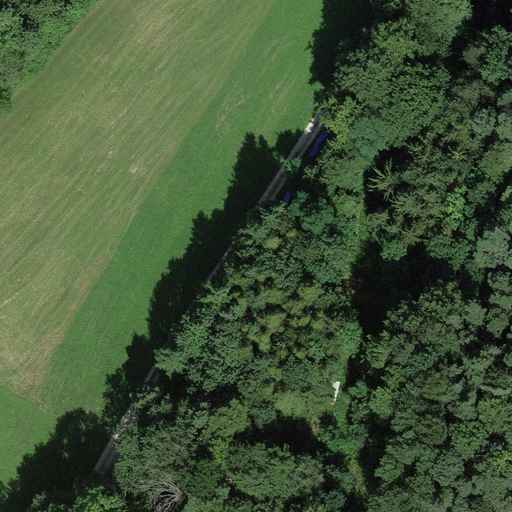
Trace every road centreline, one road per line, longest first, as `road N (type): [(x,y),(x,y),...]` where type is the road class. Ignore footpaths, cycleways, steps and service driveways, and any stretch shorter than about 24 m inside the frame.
road 1 (track): [(69,511),(277,171),(396,0)]
road 2 (track): [(130,408),(316,293),(360,284),(369,324),(352,427),(367,511)]
